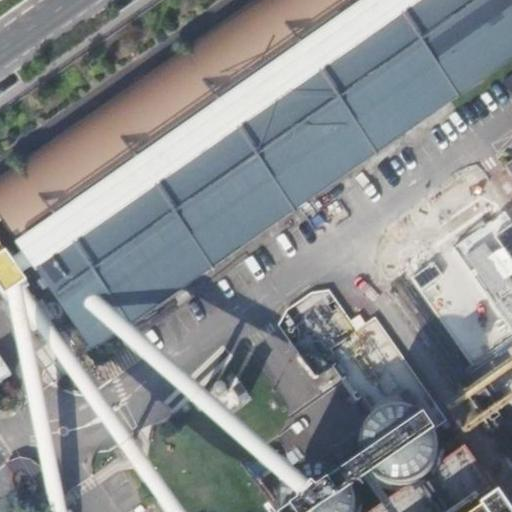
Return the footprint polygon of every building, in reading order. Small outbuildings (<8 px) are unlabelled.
[(268,0),(0,185),(0,220),(18,245),(374,0),(268,0)] [(374,0),(18,245),(43,282),(449,0),(374,0)] [(511,0),(449,0),(43,282),(91,350),(402,138),(511,60),(511,0)] [(5,254),(0,257),(0,297),(4,304),(28,286),(5,254)] [(0,383),(11,377),(0,358),(0,383)] [(507,511),(465,453),(377,511),(507,511)] [(31,498),(35,496),(38,500),(49,494),(47,491),(51,488),(44,473),(42,471),(32,472),(30,473),(25,478),(23,481),(23,483),(31,498)]
